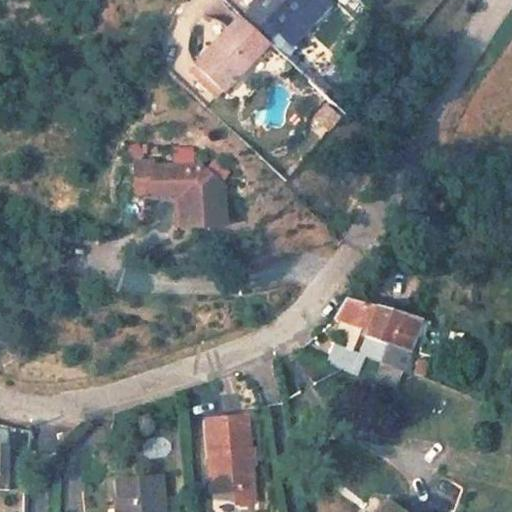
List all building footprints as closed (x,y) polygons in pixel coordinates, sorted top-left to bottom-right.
[(309,0),(253,0),(250,4),(252,5),(240,17),(267,42),(279,30),(281,31),(309,0)] [(193,61),(224,89),(269,43),(267,42),(240,17),(237,15),(193,61)] [(319,137),(337,117),(322,104),(305,124),(319,137)] [(159,175),(141,176),(143,204),(160,203),(161,210),(189,208),(191,238),(233,235),(230,197),(207,176),(160,179),(159,175)] [(391,344),(387,365),(405,372),(415,375),(415,351),(424,318),(350,302),(336,320),(370,326),(368,338),(391,344)] [(391,344),(368,338),(365,356),(382,363),(387,365),(391,344)] [(332,344),(322,361),(354,376),(365,356),(332,344)] [(436,361),(425,358),(421,376),(431,378),(436,361)] [(382,363),(375,381),(398,388),(405,372),(387,365),(382,363)] [(203,431),(208,499),(228,497),(247,496),(240,427),(203,431)] [(119,480),(121,511),(161,511),(159,477),(119,480)] [(228,497),(229,511),(247,511),(247,496),(228,497)] [(405,511),(391,501),(381,511),(405,511)]
